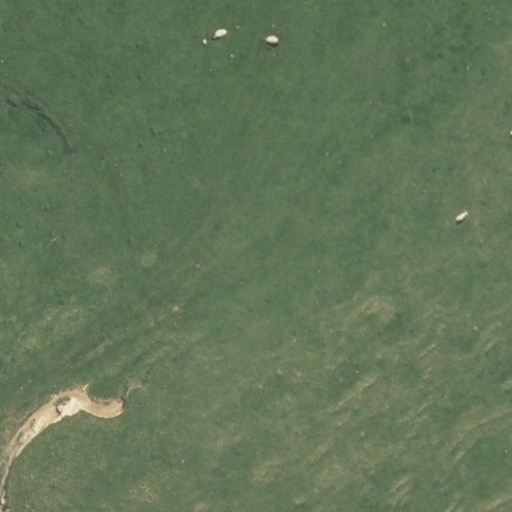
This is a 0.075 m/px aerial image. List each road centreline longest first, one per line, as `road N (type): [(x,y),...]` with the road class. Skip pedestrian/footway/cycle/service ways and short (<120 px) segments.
road 1 (track): [(0,445),(11,424),(80,383),(205,255),(254,0)]
road 2 (track): [(0,135),(42,237),(80,383)]
